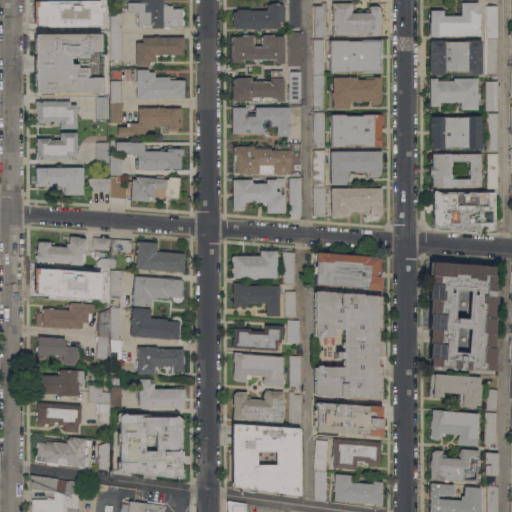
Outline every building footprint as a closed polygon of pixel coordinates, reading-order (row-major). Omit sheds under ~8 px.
[(34,23),(34,2),(44,2),(44,6),(63,6),(63,3),(68,3),(68,0),(87,0),(87,3),(85,3),(85,23),(34,23)] [(125,2),(144,2),(144,0),(161,0),(161,5),(171,5),(171,9),(181,9),(182,10),(182,12),(182,14),(182,15),(181,17),(181,19),(182,20),(182,22),(182,24),(182,25),(181,27),(136,27),(136,12),(125,13),(125,2)] [(300,0),(300,26),(288,26),(288,0),(300,0)] [(314,5),(321,5),(321,2),(326,2),(326,16),(325,16),(325,37),(313,37),(314,5)] [(332,35),(332,24),(331,22),(331,20),(332,18),(332,10),(331,10),(331,3),(350,2),(351,4),(352,7),(351,9),(350,11),(350,12),(365,12),(365,9),(369,9),(369,5),(375,5),(377,6),(378,7),(379,9),(379,16),(380,16),(380,23),(379,23),(379,35),(332,35)] [(478,36),(427,36),(427,22),(428,22),(428,10),(442,10),(442,15),(459,15),(459,2),(477,2),(477,10),(478,10),(478,36)] [(260,28),(260,31),(255,31),(255,28),(232,28),(232,11),(236,11),(236,9),(249,9),(249,10),(264,10),(266,9),(266,4),(269,4),(269,3),(283,3),(283,14),(284,14),(284,20),(279,20),(279,28),(260,28)] [(484,6),(496,6),(496,38),(484,38),(484,6)] [(95,9),(108,9),(108,12),(109,12),(109,29),(96,29),(95,9)] [(109,32),(109,29),(109,12),(120,12),(120,32),(109,32)] [(121,59),(109,59),(109,32),(120,32),(121,59)] [(300,32),(300,66),(287,66),(287,32),(300,32)] [(101,93),(34,93),(34,34),(99,34),(99,55),(101,55),(101,93)] [(283,63),(272,63),(272,59),(243,60),(243,62),(231,62),(231,36),(241,36),(241,35),(254,34),(254,44),(260,44),(260,35),(273,34),(273,36),(283,36),(283,63)] [(134,66),(134,42),(141,42),(141,37),(182,37),(182,46),(181,46),(181,55),(152,55),(152,61),(146,61),(146,65),(134,66)] [(496,38),(484,38),(484,74),(496,74),(496,38)] [(312,39),(324,39),(324,74),(312,74),(312,39)] [(329,40),(346,40),(361,40),(361,39),(380,39),(380,48),(379,48),(379,63),(380,63),(380,72),(360,72),(360,71),(347,71),(347,72),(329,72),(329,40)] [(428,73),(428,39),(445,39),(445,41),(464,41),(464,39),(480,39),(480,73),(428,73)] [(135,69),(146,69),(146,72),(153,72),(153,76),(168,76),(168,80),(183,79),(183,98),(135,98),(135,69)] [(299,71),(300,102),(288,103),(288,71),(299,71)] [(325,74),(325,110),(318,110),(318,106),(312,106),(312,74),(324,74),(325,74)] [(356,77),(356,79),(373,79),(373,76),(380,77),(380,89),(382,89),(382,96),(380,96),(380,100),(379,102),(378,103),(376,104),(374,104),(370,104),(370,101),(360,101),(359,102),(357,102),(355,102),(353,101),(349,101),(349,104),(348,106),(347,107),(346,108),(332,108),(332,97),(330,97),(330,92),(332,92),(332,77),(356,77)] [(283,101),(275,101),(275,98),(270,98),(270,97),(261,97),(261,98),(258,98),(258,97),(250,97),(250,101),(243,101),(231,101),(231,86),(234,86),(234,77),(250,78),(250,81),(269,81),(269,78),(283,78),(283,101)] [(476,78),(476,93),(478,93),(478,98),(476,98),(476,109),(459,109),(459,102),(454,102),(453,103),(450,103),(449,102),(438,102),(438,105),(428,105),(428,78),(436,78),(436,80),(452,80),(452,78),(476,78)] [(119,102),(108,102),(108,80),(119,80),(119,102)] [(484,81),(496,81),(496,111),(484,111),(484,81)] [(107,119),(93,119),(93,97),(107,97),(107,119)] [(75,129),(58,129),(58,122),(49,122),(49,124),(35,124),(35,110),(34,110),(34,101),(74,101),(75,129)] [(120,103),(121,122),(108,123),(108,103),(120,103)] [(254,116),(254,107),(299,106),(299,137),(288,137),(288,133),(231,134),(231,107),(245,107),(245,114),(246,114),(246,116),(254,116)] [(116,135),(115,127),(124,127),(124,123),(136,123),(136,108),(180,108),(180,131),(166,131),(166,126),(163,126),(163,128),(157,128),(157,126),(152,126),(152,129),(135,129),(135,135),(116,135)] [(324,112),(324,148),(312,148),(312,112),(324,112)] [(497,148),(486,148),(486,113),(496,113),(497,148)] [(344,114),(344,115),(361,115),(361,114),(379,114),(379,115),(382,115),(382,125),(379,125),(379,146),(361,146),(361,144),(344,144),(344,146),(330,146),(330,114),(344,114)] [(480,148),(464,148),(464,147),(442,147),(442,148),(429,148),(429,146),(428,146),(428,115),(442,115),(442,116),(467,116),(480,116),(480,148)] [(75,132),(75,157),(68,157),(68,160),(34,160),(34,152),(35,152),(35,138),(49,138),(49,139),(58,139),(58,132),(75,132)] [(113,141),(142,141),(142,150),(163,150),(163,146),(180,146),(180,169),(161,169),(161,170),(135,170),(135,169),(133,169),(133,160),(135,160),(135,154),(126,154),(126,151),(113,151),(113,141)] [(94,142),(107,142),(107,163),(94,163),(94,142)] [(253,146),(253,148),(257,148),(257,145),(260,145),(260,148),(270,148),(270,149),(273,149),(273,144),(287,144),(287,143),(300,143),(300,174),(287,174),(287,173),(271,173),(256,173),(237,173),(237,172),(232,172),(232,146),(253,146)] [(311,150),(324,150),(324,186),(312,186),(311,150)] [(380,166),(379,166),(380,172),(379,174),(378,176),(375,176),(367,176),(367,172),(358,172),(355,172),(354,171),(353,170),(348,170),(346,172),(346,174),(346,180),(345,182),(343,183),(343,184),(329,184),(329,151),(380,150),(380,166)] [(108,174),(108,153),(120,153),(121,174),(108,174)] [(430,153),(479,153),(479,187),(430,187),(430,175),(428,175),(428,165),(430,165),(430,153)] [(496,188),(486,188),(486,153),(496,153),(496,188)] [(34,167),(81,167),(81,195),(63,195),(62,187),(34,187),(34,167)] [(109,176),(116,176),(116,175),(126,174),(126,181),(126,184),(125,199),(109,197),(109,190),(109,177),(109,176)] [(167,179),(167,176),(179,177),(178,181),(179,182),(179,185),(178,187),(177,199),(169,198),(169,199),(165,199),(165,196),(163,196),(161,198),(158,198),(156,196),(154,196),(154,197),(149,196),(149,201),(129,200),(130,184),(126,184),(126,181),(131,181),(131,179),(134,179),(135,176),(162,179),(167,179)] [(109,190),(87,190),(87,177),(109,177),(109,190)] [(299,215),(288,215),(288,177),(299,177),(299,215)] [(251,179),(251,183),(265,183),(265,179),(273,179),(273,178),(283,178),(283,186),(275,186),(275,191),(279,191),(279,194),(283,194),(283,212),(265,212),(265,206),(262,204),(260,201),(243,202),(243,210),(231,210),(231,179),(251,179)] [(324,186),(324,216),(312,216),(312,186),(324,186)] [(329,188),(379,187),(380,214),(368,214),(368,210),(361,210),(361,212),(347,212),(347,216),(338,216),(338,219),(329,219),(329,188)] [(494,229),(491,229),(491,230),(475,230),(475,229),(463,229),(463,228),(450,228),(446,228),(446,227),(432,227),(432,190),(435,190),(435,192),(444,192),(444,193),(486,193),(486,191),(494,191),(494,229)] [(34,261),(35,251),(36,240),(49,241),(48,245),(64,246),(64,243),(67,243),(67,236),(78,236),(78,237),(85,238),(83,254),(80,254),(79,264),(34,261)] [(91,237),(110,238),(109,251),(90,250),(91,237)] [(110,238),(109,251),(129,252),(130,240),(110,238)] [(184,253),(182,272),(154,270),(154,271),(148,270),(149,269),(140,269),(140,270),(134,269),(136,241),(155,242),(155,251),(184,253)] [(231,255),(259,255),(259,250),(275,250),(275,278),(231,278),(231,255)] [(281,251),(293,252),(293,283),(281,282),(281,251)] [(378,293),(313,287),(314,273),(312,272),(313,252),(367,256),(367,258),(379,259),(378,267),(376,266),(375,275),(380,276),(378,293)] [(95,261),(99,258),(108,259),(114,259),(114,266),(108,265),(108,269),(98,269),(94,268),(95,261)] [(429,261),(492,266),(491,283),(493,284),(492,296),(495,296),(491,348),(494,348),(492,371),(427,367),(428,360),(427,360),(428,344),(426,344),(428,329),(425,329),(427,300),(426,300),(429,261)] [(77,298),(77,300),(71,300),(71,298),(68,297),(68,292),(63,291),(63,293),(58,293),(58,291),(52,290),(50,290),(49,288),(48,286),(44,286),(44,288),(33,287),(34,280),(35,280),(36,274),(34,274),(34,269),(49,270),(50,268),(53,268),(53,270),(56,271),(57,268),(60,269),(60,271),(74,272),(77,272),(77,274),(84,275),(83,279),(82,279),(82,281),(87,281),(86,289),(85,289),(85,291),(87,292),(86,295),(85,295),(85,298),(77,298)] [(108,269),(108,270),(109,270),(120,271),(119,276),(120,297),(109,296),(109,292),(96,291),(98,269),(108,269)] [(162,278),(162,277),(173,278),(172,279),(181,279),(181,280),(183,281),(182,298),(181,300),(180,301),(179,302),(177,302),(175,302),(174,301),(173,300),(172,299),(171,297),(169,297),(169,296),(167,296),(167,298),(156,297),(156,299),(150,298),(149,306),(142,305),(142,306),(131,305),(131,297),(130,297),(131,287),(132,287),(133,275),(162,278)] [(231,306),(231,283),(244,283),(244,285),(277,285),(277,315),(264,315),(264,303),(249,303),(249,304),(245,304),(245,306),(231,306)] [(283,317),(283,291),(294,291),(294,317),(283,317)] [(313,291),(381,296),(378,328),(376,327),(375,366),(379,366),(377,399),(312,395),(313,365),(341,367),(341,359),(334,359),(334,349),(341,349),(342,331),(333,330),(333,337),(320,337),(320,338),(314,338),(314,336),(312,336),(313,292),(313,291)] [(68,309),(69,302),(93,304),(92,313),(87,313),(86,322),(81,322),(80,328),(70,327),(70,328),(41,326),(34,325),(35,311),(41,312),(41,307),(68,309)] [(109,336),(108,336),(107,336),(96,335),(95,335),(97,312),(108,308),(109,307),(119,307),(119,339),(110,338),(110,336),(109,336)] [(149,308),(149,317),(166,319),(165,320),(169,320),(172,317),(173,316),(175,316),(177,316),(178,317),(180,318),(180,319),(180,321),(179,336),(179,338),(177,339),(169,338),(169,339),(158,339),(158,338),(129,336),(131,307),(149,308)] [(286,319),(298,320),(297,342),(285,342),(286,319)] [(274,351),(231,348),(232,328),(248,329),(248,330),(263,330),(263,325),(281,326),(282,327),(283,328),(283,330),(283,332),(282,334),(280,335),(279,335),(279,343),(278,343),(278,345),(275,345),(274,351)] [(107,336),(106,359),(95,358),(96,335),(107,336)] [(64,338),(63,345),(77,347),(76,359),(74,359),(74,364),(61,363),(61,355),(58,355),(57,356),(54,356),(53,355),(47,354),(47,356),(35,355),(37,336),(64,338)] [(119,339),(120,340),(120,361),(110,361),(110,338),(119,339)] [(155,346),(155,348),(182,348),(182,370),(172,370),(172,365),(153,366),(153,373),(136,373),(136,346),(155,346)] [(282,356),(281,366),(282,368),(282,369),(281,371),(280,373),(280,375),(282,375),(281,386),(263,385),(262,384),(261,381),(261,379),(263,377),(263,376),(249,375),(249,378),(244,378),(244,381),(235,380),(234,380),(233,379),(232,377),(232,375),(233,361),(232,361),(232,352),(282,356)] [(288,386),(288,356),(299,355),(299,389),(294,389),(294,386),(288,386)] [(82,370),(82,383),(77,383),(77,396),(55,395),(55,393),(35,393),(35,374),(57,375),(57,369),(82,370)] [(432,386),(429,386),(429,374),(433,374),(433,373),(479,377),(479,384),(480,384),(479,405),(474,404),(473,407),(460,406),(458,406),(458,393),(442,392),(442,397),(431,396),(432,386)] [(148,378),(148,383),(152,383),(152,388),(183,388),(183,408),(172,408),(172,406),(137,406),(137,378),(148,378)] [(110,385),(120,386),(120,408),(110,407),(109,407),(109,424),(97,424),(97,402),(87,401),(87,384),(101,385),(101,391),(109,391),(110,385)] [(495,410),(484,409),(486,388),(497,389),(495,410)] [(280,422),(231,420),(232,406),(231,406),(232,394),(232,393),(233,392),(235,391),(245,391),(244,399),(263,400),(263,398),(262,397),(262,396),(262,394),(262,392),(263,391),(264,390),(282,391),(280,422)] [(288,424),(287,391),(293,391),(293,394),(299,394),(299,424),(288,424)] [(314,431),(314,426),(312,426),(312,410),(315,410),(315,400),(380,406),(379,424),(380,424),(381,426),(381,428),(381,431),(380,434),(379,436),(314,431)] [(80,405),(79,423),(77,423),(76,432),(62,431),(63,425),(56,424),(56,422),(47,421),(47,424),(35,423),(36,411),(35,411),(36,402),(80,405)] [(457,443),(456,442),(456,440),(456,437),(458,434),(444,433),(443,436),(439,435),(438,439),(432,439),(430,438),(429,437),(429,434),(429,428),(428,428),(429,421),(430,421),(431,409),(441,410),(477,413),(475,445),(457,444),(457,443)] [(494,444),(489,443),(489,446),(483,446),(484,443),(483,443),(483,411),(495,412),(494,444)] [(117,471),(117,414),(139,414),(139,416),(180,416),(180,417),(181,418),(182,421),(182,423),(181,426),(180,429),(180,450),(182,450),(182,462),(180,462),(180,469),(182,469),(182,479),(117,471)] [(230,486),(230,423),(298,428),(298,495),(230,486)] [(80,438),(80,437),(84,437),(84,438),(85,438),(85,439),(90,440),(90,446),(84,445),(84,447),(87,447),(86,456),(87,456),(86,466),(83,465),(83,467),(82,467),(82,468),(77,467),(77,466),(66,464),(66,465),(58,464),(58,463),(57,462),(56,465),(45,463),(45,462),(33,461),(34,455),(35,455),(36,447),(35,446),(36,442),(37,442),(37,441),(45,443),(45,440),(52,442),(52,440),(66,443),(67,438),(68,437),(71,437),(80,438)] [(324,470),(312,470),(314,438),(326,439),(324,470)] [(332,439),(379,442),(379,451),(378,451),(377,465),(362,464),(362,462),(354,461),(354,469),(331,468),(331,456),(332,439)] [(109,441),(109,469),(97,468),(97,445),(109,441)] [(440,479),(440,480),(428,479),(429,467),(428,467),(429,460),(430,460),(430,453),(431,451),(432,450),(434,450),(441,450),(440,457),(459,458),(459,457),(458,456),(457,453),(458,451),(459,449),(460,448),(478,450),(477,457),(475,482),(440,479)] [(482,475),(480,475),(480,471),(482,471),(483,451),(497,452),(497,475),(494,475),(494,486),(482,485),(482,475)] [(312,470),(324,470),(324,500),(313,500),(312,470)] [(57,478),(57,479),(77,482),(77,511),(30,511),(30,499),(53,499),(53,492),(30,488),(30,474),(57,478)] [(332,501),(333,491),(332,491),(333,474),(350,475),(349,482),(371,484),(371,480),(380,481),(379,494),(380,494),(380,506),(346,503),(346,502),(332,501)] [(452,485),(451,496),(436,495),(436,499),(459,501),(459,495),(462,496),(462,486),(479,488),(478,495),(479,495),(478,502),(479,502),(479,509),(478,511),(427,511),(428,499),(427,499),(428,483),(452,485)] [(485,511),(485,486),(496,486),(496,511),(485,511)] [(164,506),(162,511),(119,511),(120,502),(127,503),(128,501),(164,506)] [(227,511),(227,501),(245,503),(245,511),(227,511)]
